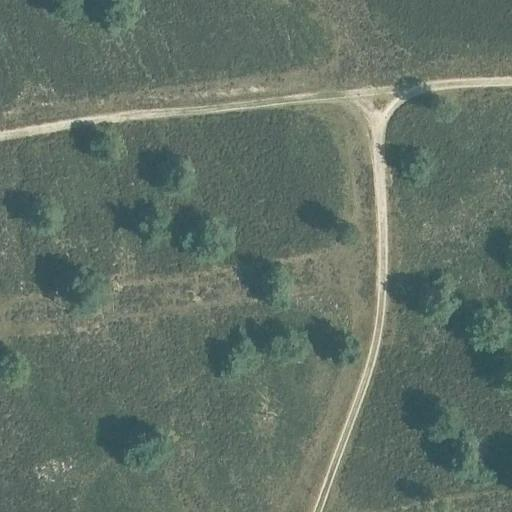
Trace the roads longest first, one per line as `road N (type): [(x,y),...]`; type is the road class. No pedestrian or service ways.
road 1 (track): [(511,82),(157,114),(0,137)]
road 2 (track): [(318,511),(374,362),(381,308),(378,92)]
